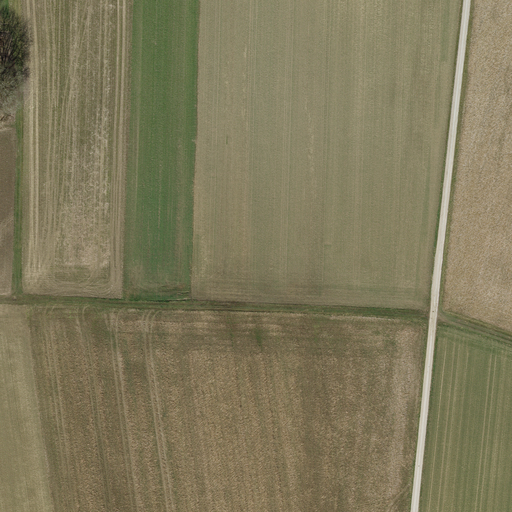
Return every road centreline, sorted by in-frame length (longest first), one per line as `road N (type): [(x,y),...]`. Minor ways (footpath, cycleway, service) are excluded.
road 1 (track): [(22,0),(21,293),(435,314),(511,341)]
road 2 (track): [(415,511),(466,0)]
